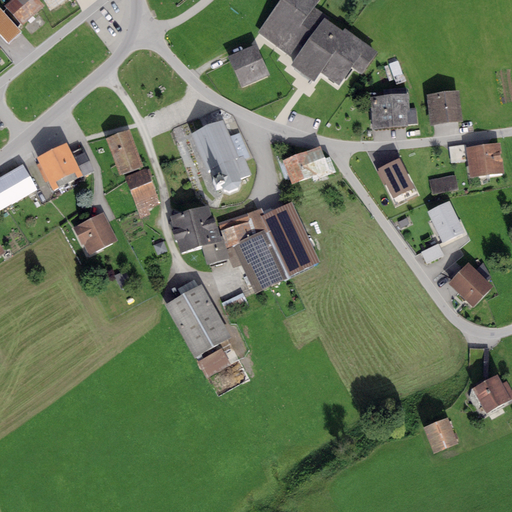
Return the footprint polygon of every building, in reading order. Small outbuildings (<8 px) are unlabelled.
[(30,0),(19,0),(4,13),(20,31),(41,13),(30,0)] [(75,0),(38,0),(49,18),(77,2),(75,0)] [(320,0),(284,0),(259,37),(293,60),(321,19),(312,13),(320,0)] [(0,16),(0,41),(8,50),(20,39),(0,16)] [(376,56),(321,19),(293,60),(286,71),(310,88),(318,77),(338,91),(351,73),(360,79),(376,56)] [(255,51),(227,63),(239,91),(267,79),(255,51)] [(457,95),(425,98),(428,127),(460,124),(457,95)] [(406,96),(370,100),(373,131),(417,127),(415,112),(408,113),(406,96)] [(220,121),(188,135),(214,195),(225,196),(236,193),(239,186),(239,181),(250,177),(243,161),(250,158),(239,133),(227,138),(220,121)] [(128,134),(106,142),(118,178),(141,170),(128,134)] [(498,147),(465,151),(468,180),(502,176),(498,147)] [(63,148),(36,162),(53,194),(93,172),(84,155),(70,162),(63,148)] [(318,150),(281,165),(291,189),(328,174),(318,150)] [(22,171),(0,183),(0,213),(35,194),(22,171)] [(145,172),(121,181),(136,222),(148,218),(145,211),(157,206),(145,172)] [(452,179),(427,184),(429,198),(454,194),(452,179)] [(261,210),(219,224),(234,269),(242,266),(255,295),(321,265),(292,204),(264,217),(261,210)] [(449,206),(426,216),(441,247),(463,236),(449,206)] [(209,210),(169,221),(179,256),(219,245),(209,210)] [(102,217),(73,230),(86,258),(115,244),(102,217)] [(435,246),(419,254),(425,267),(442,259),(435,246)] [(467,269),(448,289),(472,312),(491,292),(467,269)] [(200,289),(164,310),(194,363),(230,342),(200,289)] [(220,353),(197,367),(205,382),(229,369),(220,353)] [(497,380),(472,394),(485,418),(511,403),(511,396),(506,386),(501,388),(497,380)] [(447,425),(422,433),(431,457),(455,449),(447,425)]
